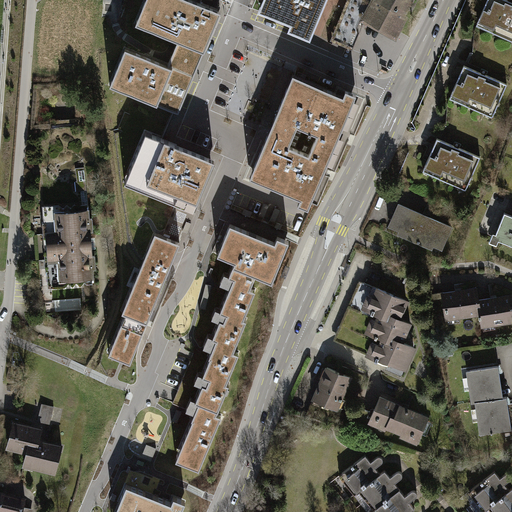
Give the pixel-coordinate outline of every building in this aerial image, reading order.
[(173,53),(200,63),(221,11),(194,0),(145,0),(136,22),(179,40),(173,53)] [(325,0),(263,0),(259,11),(291,24),(288,30),(300,35),(302,29),(312,33),(325,0)] [(377,0),(367,19),(394,33),(396,30),(411,0),(377,0)] [(511,3),(511,4),(507,2),(507,0),(487,0),(478,21),(511,36),(511,3)] [(511,36),(478,21),(476,26),(511,41),(511,36)] [(200,63),(173,53),(168,65),(126,47),(111,84),(179,112),(200,63)] [(499,102),(507,84),(487,75),(486,74),(485,77),(480,75),(481,73),(480,72),(464,65),(451,94),(494,113),(498,104),(499,104),(500,102),(499,102)] [(281,124),(278,129),(330,149),(337,133),(332,131),(334,125),(340,127),(352,98),(336,91),(324,86),(319,95),(312,92),(315,86),(301,80),(297,88),(288,84),(273,121),(281,124)] [(492,118),(494,113),(451,94),(449,99),(492,118)] [(54,100),(56,120),(77,119),(76,98),(56,99),(55,100),(54,100)] [(323,165),(330,149),(278,129),(277,133),(269,130),(254,164),(264,168),(261,176),(275,182),(277,176),(284,179),(280,189),(309,200),(321,171),(316,169),(319,163),(323,165)] [(214,159),(145,131),(124,180),(193,209),(214,159)] [(472,174),(480,157),(460,148),(459,147),(458,150),(453,148),(454,145),(453,145),(437,138),(424,167),(467,186),(471,177),(472,177),(473,175),(472,174)] [(84,170),(84,167),(75,168),(77,181),(75,181),(76,192),(81,191),(83,206),(89,206),(85,179),(80,180),(78,171),(84,170)] [(467,186),(424,167),(422,172),(465,190),(467,186)] [(269,204),(264,202),(259,215),(264,218),(269,204)] [(442,248),(452,226),(399,204),(389,226),(407,233),(406,237),(419,242),(421,239),(442,248)] [(89,218),(89,206),(83,206),(79,210),(75,207),(71,211),(67,207),(64,211),(60,208),(46,209),(47,221),(46,222),(47,242),(44,242),(45,250),(48,250),(48,251),(52,251),(52,258),(49,259),(50,271),(51,271),(52,284),(65,283),(68,279),(73,282),(76,278),(80,282),(84,277),(88,281),(94,281),(93,268),(96,268),(95,255),(92,255),(90,231),(93,230),(92,218),(89,218)] [(275,207),(270,220),(275,222),(281,209),(275,207)] [(511,215),(505,213),(496,234),(495,238),(499,240),(511,245),(511,215)] [(275,242),(230,223),(217,254),(235,261),(229,275),(234,278),(251,285),(256,274),(272,281),(289,241),(278,236),(275,242)] [(154,232),(130,291),(155,301),(179,242),(154,232)] [(495,238),(496,234),(493,233),(490,241),(497,244),(499,240),(495,238)] [(346,275),(350,265),(346,263),(342,274),(346,275)] [(220,318),(216,326),(239,336),(246,318),(244,317),(255,289),(250,287),(251,285),(234,278),(220,310),(227,313),(224,319),(220,318)] [(405,368),(414,347),(401,342),(406,330),(408,331),(410,325),(410,324),(398,318),(406,300),(378,288),(364,282),(339,339),(376,355),(375,359),(377,360),(379,356),(390,361),(405,368)] [(480,313),(478,299),(476,287),(443,292),(445,306),(447,318),(480,313)] [(210,290),(204,288),(200,306),(206,307),(210,290)] [(130,361),(155,301),(130,291),(122,310),(126,311),(108,352),(130,361)] [(445,306),(443,292),(425,295),(427,309),(445,306)] [(511,295),(511,294),(478,299),(480,313),(482,325),(511,320),(511,295)] [(234,349),(239,336),(216,326),(212,335),(216,337),(208,355),(210,355),(203,371),(226,380),(239,351),(234,349)] [(405,368),(390,361),(386,371),(401,377),(405,368)] [(475,402),(479,401),(503,397),(498,365),(470,370),(475,402)] [(337,407),(350,377),(327,367),(314,398),(323,402),(323,401),(337,407)] [(475,402),(470,370),(467,370),(468,377),(463,378),(465,390),(470,389),(472,402),(475,402)] [(226,380),(203,371),(203,373),(209,376),(207,383),(202,381),(195,399),(199,400),(192,418),(193,418),(179,451),(202,461),(221,414),(216,412),(229,382),(226,380)] [(418,440),(428,418),(380,397),(370,419),(371,419),(386,426),(403,433),(418,439),(418,440)] [(493,432),(511,429),(507,397),(503,397),(479,401),(484,433),(491,432),(491,433),(493,433),(493,432)] [(479,401),(475,402),(476,408),(471,409),(473,422),(478,421),(480,434),(484,433),(479,401)] [(54,407),(42,404),(38,421),(49,424),(54,407)] [(351,419),(364,425),(370,411),(357,405),(351,419)] [(182,411),(177,409),(172,420),(177,423),(182,411)] [(386,426),(371,419),(369,424),(384,430),(386,426)] [(25,463),(55,470),(61,446),(38,441),(41,429),(14,423),(8,445),(28,450),(25,463)] [(416,444),(418,439),(403,433),(401,437),(416,444)] [(156,447),(146,443),(141,456),(151,460),(156,447)] [(354,495),(359,491),(359,490),(380,474),(380,473),(375,467),(383,462),(383,459),(382,457),(380,456),(378,456),(371,461),(366,455),(339,475),(354,495)] [(359,491),(374,510),(400,489),(395,483),(402,477),(402,474),(401,472),(399,471),(397,471),(390,477),(385,470),(380,473),(380,474),(359,490),(359,491)] [(500,478),(495,471),(468,491),(484,511),(488,507),(510,490),(509,490),(505,484),(511,478),(511,477),(511,474),(511,473),(509,472),(507,472),(500,478)] [(171,502),(126,483),(113,511),(180,511),(185,501),(174,496),(171,502)] [(488,507),(492,511),(511,511),(511,487),(509,490),(510,490),(488,507)] [(375,511),(409,511),(415,508),(410,502),(417,496),(417,493),(416,491),(414,490),(412,490),(405,496),(400,489),(374,510),(375,511)] [(5,511),(10,495),(0,492),(0,511),(5,511)] [(24,499),(10,495),(5,511),(20,511),(22,507),(24,499)] [(197,511),(200,506),(192,503),(187,511),(197,511)]
